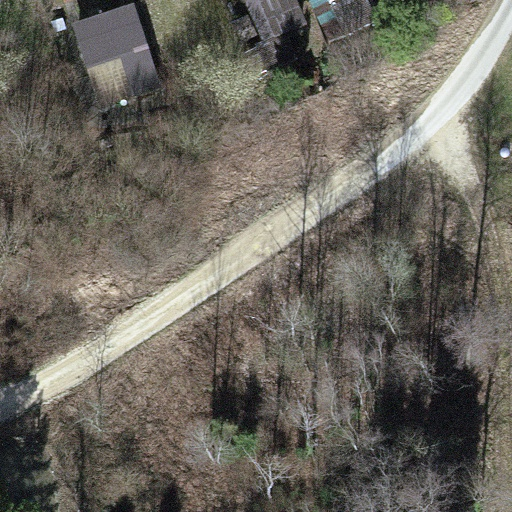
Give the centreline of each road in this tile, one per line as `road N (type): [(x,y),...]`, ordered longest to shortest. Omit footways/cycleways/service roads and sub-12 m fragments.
road 1 (track): [(0,397),(101,355),(418,143),(511,0)]
road 2 (track): [(418,143),(468,198),(491,252),(511,504)]
